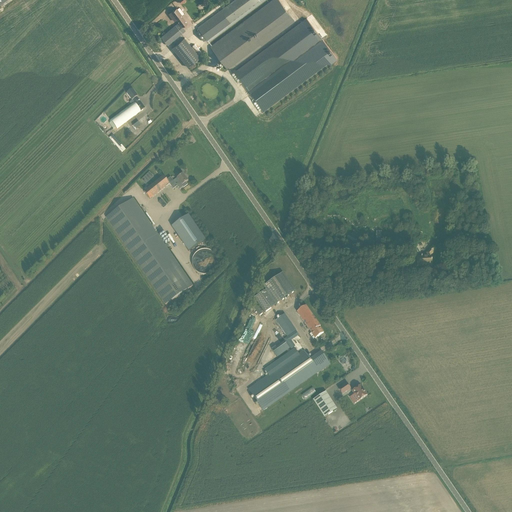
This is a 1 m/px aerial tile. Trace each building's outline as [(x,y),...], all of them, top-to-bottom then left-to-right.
[(208,40),(210,42),(265,0),(233,0),(197,27),(199,29),(197,31),(203,40),(205,38),(206,39),(207,40),(208,40)] [(279,0),(273,0),(211,47),(229,71),(295,21),(279,0)] [(176,8),(173,10),(169,13),(174,21),(177,19),(180,23),(177,26),(176,25),(161,37),(168,45),(172,42),(186,31),(185,29),(192,24),(184,14),(182,16),(176,8)] [(232,74),(248,96),(262,115),(337,59),(323,40),(307,18),(232,74)] [(184,37),(172,48),(188,67),(200,57),(184,37)] [(126,94),(132,101),(130,103),(132,105),(111,121),(115,128),(117,130),(141,112),(145,109),(137,98),(137,97),(132,90),(126,94)] [(136,130),(141,126),(137,122),(132,126),(136,130)] [(113,135),(108,138),(122,153),(126,150),(113,135)] [(181,186),(182,186),(184,188),(188,185),(186,183),(188,181),(183,174),(179,177),(177,179),(179,182),(176,184),(178,187),(181,185),(181,186)] [(143,192),(144,193),(150,200),(169,185),(163,177),(143,192)] [(193,286),(133,199),(106,218),(165,305),(193,286)] [(188,216),(171,227),(189,252),(205,241),(188,216)] [(432,266),(431,256),(437,250),(433,246),(426,254),(426,256),(417,257),(417,267),(427,266),(427,267),(432,266)] [(214,260),(213,256),(210,253),(207,251),(203,251),(200,251),(196,253),(194,255),(192,259),(191,262),(192,266),(194,270),(197,272),(200,274),(204,274),(208,273),(211,271),(214,268),(215,264),(214,260)] [(334,261),(334,262),(328,262),(328,267),(335,267),(335,271),(339,271),(339,261),(334,261)] [(295,291),(282,273),(263,287),(265,291),(254,299),(264,313),(295,291)] [(306,306),(302,309),(297,312),(316,339),(323,334),(319,328),(320,327),(306,306)] [(289,349),(290,348),(293,345),(291,340),(298,333),(284,314),(274,321),(286,338),(283,340),(284,342),(289,349)] [(257,363),(268,339),(257,334),(246,358),(257,363)] [(284,342),(272,351),(277,358),(289,349),(284,342)] [(263,411),(287,394),(319,372),(319,373),(330,365),(321,352),(310,360),(304,351),(299,355),(295,349),(264,370),(268,376),(248,390),(263,411)] [(342,395),(351,389),(347,383),(338,389),(342,395)] [(363,389),(361,386),(353,391),(360,401),(368,395),(364,389),(363,389)] [(301,395),(305,400),(316,393),(312,387),(301,395)] [(326,392),(313,401),(324,418),(337,410),(326,392)]
